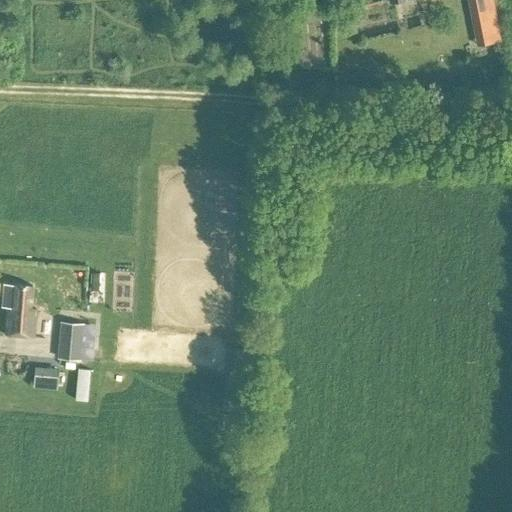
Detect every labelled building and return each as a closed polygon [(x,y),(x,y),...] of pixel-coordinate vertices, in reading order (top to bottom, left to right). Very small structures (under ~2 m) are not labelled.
[(381,0),(351,0),(354,11),(382,5),(381,0)] [(495,0),(468,0),(473,41),(500,38),(495,0)] [(5,284),(3,306),(8,306),(6,334),(34,336),(36,308),(30,308),(32,285),(16,284),(15,285),(5,284)] [(57,358),(81,360),(84,324),(60,322),(57,358)] [(57,390),(59,368),(35,366),(33,388),(57,390)]
